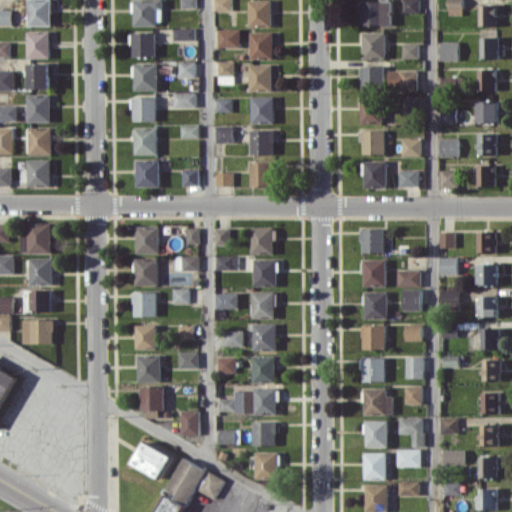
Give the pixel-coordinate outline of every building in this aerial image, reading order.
[(53,25),(52,0),(30,0),(30,25),(53,25)] [(135,0),(135,25),(162,26),(162,0),(135,0)] [(196,0),(181,0),(182,8),(197,7),(196,0)] [(231,0),(215,0),(216,11),(232,11),(231,0)] [(249,0),(250,26),(272,26),(271,0),(249,0)] [(392,24),(391,0),(361,1),(361,25),(392,24)] [(402,0),(402,12),(419,12),(419,0),(402,0)] [(462,0),(447,0),(448,15),(463,14),(462,0)] [(478,25),(496,26),(496,4),(479,4),(478,25)] [(0,24),(14,24),(13,8),(0,8),(0,24)] [(196,39),(196,27),(173,28),(173,40),(196,39)] [(240,28),(218,28),(218,47),(240,47),(240,28)] [(51,30),(29,31),(30,58),(52,57),(51,30)] [(274,58),(273,31),(251,32),(252,58),(274,58)] [(385,31),(363,32),(363,59),(386,58),(385,31)] [(156,32),(133,32),(134,56),(157,56),(156,32)] [(480,58),(498,58),(498,36),(480,36),(480,58)] [(0,56),(11,56),(11,41),(0,40),(0,56)] [(458,41),(440,41),(440,60),(459,59),(458,41)] [(418,57),(418,43),(402,43),(402,58),(418,57)] [(180,76),(196,77),(196,61),(180,61),(180,76)] [(234,84),(235,61),(219,61),(218,84),(234,84)] [(32,88),(53,88),(53,62),(31,63),(32,88)] [(159,89),(159,62),(135,62),(136,90),(159,89)] [(250,91),(273,90),(272,63),(250,64),(250,91)] [(360,65),(360,88),(383,89),(384,66),(360,65)] [(478,68),(478,89),(495,89),(495,68),(478,68)] [(15,69),(0,69),(0,89),(15,89),(15,69)] [(417,70),(390,69),(390,89),(417,89),(417,70)] [(441,86),(462,86),(462,76),(441,76),(441,86)] [(196,92),(174,91),(174,107),(196,107),(196,92)] [(53,121),(53,93),(30,93),(30,121),(53,121)] [(403,112),(420,112),(420,94),(404,94),(403,112)] [(134,120),(157,121),(157,97),(134,96),(134,120)] [(274,123),(275,96),(252,96),(251,122),(274,123)] [(361,96),(361,122),(383,123),(383,96),(361,96)] [(232,112),(232,98),(217,98),(217,111),(232,112)] [(498,101),(479,102),(479,121),(498,121),(498,101)] [(0,119),(18,120),(18,104),(0,104),(0,119)] [(440,122),(456,122),(455,108),(440,108),(440,122)] [(199,124),(181,125),(182,137),(199,137),(199,124)] [(216,142),(234,141),(233,125),(215,125),(216,142)] [(0,126),(0,153),(15,153),(14,126),(0,126)] [(54,153),(53,126),(31,127),(31,154),(54,153)] [(159,154),(158,127),(135,127),(136,154),(159,154)] [(251,153),(274,153),(274,130),(251,130),(251,153)] [(385,130),(362,130),(362,153),(385,153),(385,130)] [(477,154),(496,154),(497,133),(478,132),(477,154)] [(421,138),(402,138),(402,155),(420,156),(421,138)] [(458,156),(458,138),(440,138),(440,156),(458,156)] [(52,158),(29,159),(29,187),(52,186),(52,158)] [(137,186),(160,186),(160,159),(137,159),(137,186)] [(386,160),(364,160),(364,187),(387,186),(386,160)] [(273,185),(272,161),(250,162),(251,185),(273,185)] [(477,164),(477,185),(495,186),(495,165),(477,164)] [(0,184),(13,185),(12,167),(0,167),(0,184)] [(184,185),(198,185),(198,169),(184,169),(184,185)] [(399,186),(418,186),(418,169),(399,169),(399,186)] [(455,169),(439,170),(440,186),(456,186),(455,169)] [(233,171),(216,171),(216,185),(232,185),(233,171)] [(0,240),(11,241),(10,222),(0,222),(0,240)] [(52,252),(53,222),(30,222),(29,233),(23,233),(23,252),(52,252)] [(160,252),(160,225),(137,225),(137,253),(160,252)] [(199,227),(187,227),(187,243),(199,244),(199,227)] [(215,245),(229,244),(228,227),(215,227),(215,245)] [(250,227),(251,253),(274,253),(273,239),(276,239),(276,227),(250,227)] [(384,228),(361,228),(361,252),(384,252),(384,228)] [(478,252),(496,252),(495,230),(477,231),(478,252)] [(454,247),(454,231),(439,231),(440,247),(454,247)] [(15,254),(0,254),(0,272),(15,272),(15,254)] [(199,269),(199,255),(175,255),(176,270),(199,269)] [(216,255),(216,269),(238,270),(238,256),(216,255)] [(54,257),(31,258),(32,284),(54,284),(54,257)] [(136,285),(159,284),(158,257),(136,258),(136,285)] [(457,257),(440,257),(440,274),(457,274),(457,257)] [(276,285),(276,258),(254,258),(254,285),(276,285)] [(386,285),(386,259),(363,258),(363,285),(386,285)] [(497,284),(498,264),(479,263),(478,284),(497,284)] [(421,285),(420,269),(397,269),(398,285),(421,285)] [(189,287),(174,287),(173,303),(189,303),(189,287)] [(403,309),(422,309),(422,288),(403,288),(403,309)] [(458,288),(440,289),(440,303),(459,303),(458,288)] [(27,310),(53,310),(53,289),(26,289),(27,310)] [(158,291),(134,292),(134,316),(158,316),(158,291)] [(276,317),(276,291),(252,291),(253,318),(276,317)] [(365,318),(388,318),(388,291),(365,291),(365,318)] [(239,307),(238,292),(216,293),(216,308),(239,307)] [(0,312),(15,312),(14,295),(0,295),(0,312)] [(497,295),(479,296),(479,317),(498,316),(497,295)] [(0,329),(12,329),(12,313),(0,313),(0,329)] [(24,343),(56,343),(55,319),(24,319),(24,343)] [(254,350),(277,349),(276,322),(254,323),(254,350)] [(157,348),(158,324),(137,324),(137,348),(157,348)] [(386,325),(363,324),(362,348),(385,349),(386,325)] [(422,324),(404,324),(405,340),(422,340),(422,324)] [(194,325),(180,325),(179,338),(194,339),(194,325)] [(481,349),(499,349),(500,327),(481,327),(481,349)] [(244,346),(243,329),(224,330),(224,346),(244,346)] [(198,368),(199,351),(180,351),(179,367),(198,368)] [(161,354),(139,354),(139,381),(162,381),(161,354)] [(275,381),(275,355),(252,355),(253,382),(275,381)] [(424,377),(424,357),(405,356),(405,377),(424,377)] [(235,357),(218,357),(218,372),(235,372),(235,357)] [(385,357),(361,357),(362,381),(386,380),(385,357)] [(483,359),(483,380),(501,380),(501,359),(483,359)] [(0,412),(17,373),(0,365),(0,412)] [(422,385),(405,384),(405,403),(422,403),(422,385)] [(165,386),(142,386),(141,409),(164,410),(165,386)] [(277,414),(276,387),(244,388),(245,414),(277,414)] [(365,414),(393,414),(393,395),(387,395),(387,387),(364,387),(365,414)] [(482,413),(500,412),(500,391),(482,391),(482,413)] [(235,398),(219,398),(219,410),(235,410),(235,398)] [(199,410),(182,410),(182,434),(199,434),(199,410)] [(400,433),(412,433),(413,446),(424,446),(423,416),(399,417),(400,433)] [(458,416),(441,417),(441,433),(459,432),(458,416)] [(388,420),(366,420),(366,447),(389,447),(388,420)] [(254,421),(254,445),(276,445),(276,421),(254,421)] [(499,424),(481,424),(481,445),(499,445),(499,424)] [(219,443),(240,444),(240,429),(219,429),(219,443)] [(173,456),(146,441),(134,463),(160,478),(173,456)] [(421,449),(397,449),(397,466),(421,466),(421,449)] [(466,449),(444,449),(445,464),(466,463),(466,449)] [(256,478),(279,478),(278,451),(256,451),(256,478)] [(365,479),(387,478),(387,452),(365,452),(365,479)] [(498,477),(498,456),(480,455),(480,477),(498,477)] [(183,511),(205,468),(183,457),(167,490),(156,511),(183,511)] [(215,498),(225,479),(210,471),(200,490),(215,498)] [(420,481),(399,480),(399,494),(420,495),(420,481)] [(461,482),(445,482),(445,494),(461,493),(461,482)] [(389,511),(389,484),(366,483),(366,510),(389,511)] [(497,509),(498,488),(480,487),(479,509),(497,509)]
